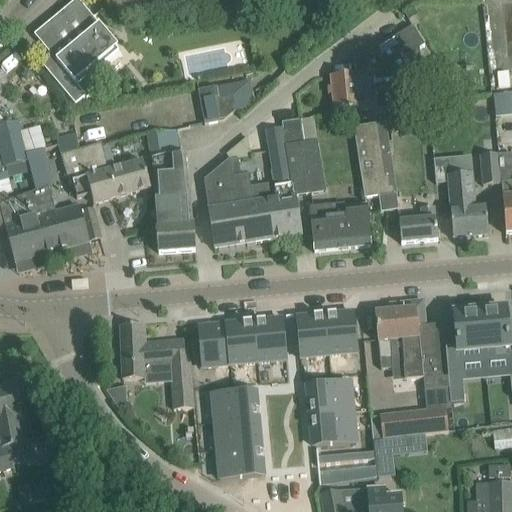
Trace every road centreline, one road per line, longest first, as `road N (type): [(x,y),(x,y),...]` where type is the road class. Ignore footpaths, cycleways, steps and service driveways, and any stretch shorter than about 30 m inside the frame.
road 1 (residential): [(212,295),(194,174),(378,0)]
road 2 (tertiary): [(511,267),(212,295)]
road 3 (residential): [(227,511),(134,455),(105,426),(65,360),(54,309)]
road 4 (tertiary): [(212,295),(54,309)]
